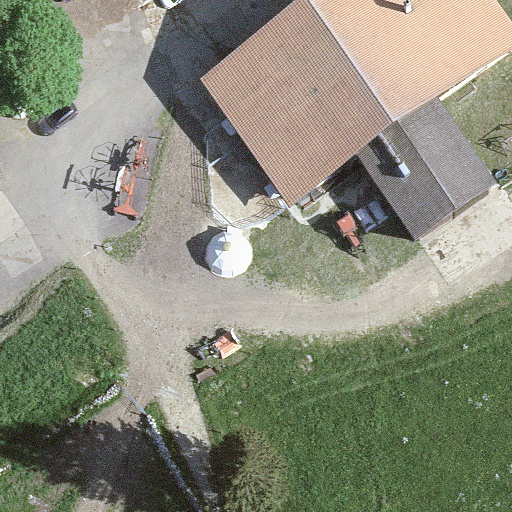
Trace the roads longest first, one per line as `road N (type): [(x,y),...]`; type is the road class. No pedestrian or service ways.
road 1 (track): [(0,121),(235,511)]
road 2 (track): [(144,361),(89,511)]
